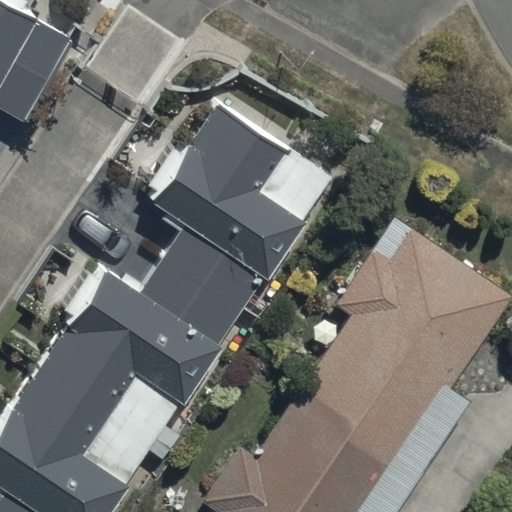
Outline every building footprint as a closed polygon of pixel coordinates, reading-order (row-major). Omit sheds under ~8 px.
[(0,0),(0,51),(29,1),(28,0),(0,0)] [(73,26),(29,1),(0,51),(0,94),(25,109),(73,26)] [(208,83),(139,185),(177,210),(257,264),(326,163),(208,83)] [(212,331),(257,264),(177,210),(131,277),(212,331)] [(340,302),(252,434),(233,422),(193,483),(211,495),(199,511),(349,511),(504,282),(400,212),(380,242),(364,232),(324,292),(340,302)] [(0,474),(55,511),(89,511),(212,331),(131,277),(97,254),(0,397),(0,474)] [(0,511),(55,511),(0,474),(0,511)]
